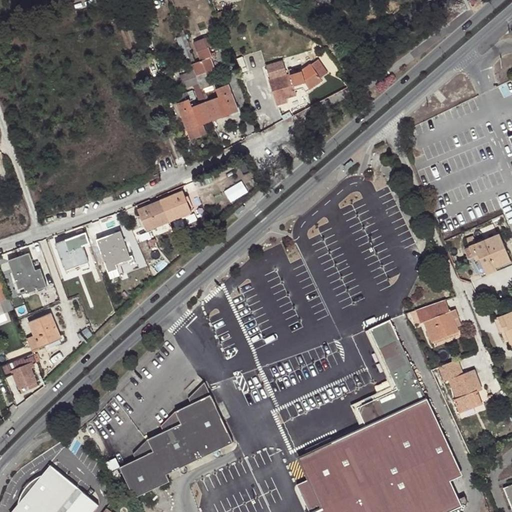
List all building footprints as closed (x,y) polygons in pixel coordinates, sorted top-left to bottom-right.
[(200,61),(210,58),(207,48),(219,44),(215,34),(194,42),(200,61)] [(205,102),(212,121),(238,111),(230,89),(218,93),(210,72),(214,70),(210,58),(200,61),(191,65),(194,71),(198,84),(204,100),(205,102)] [(323,81),(310,64),(301,71),(301,72),(290,75),(290,74),(286,75),(282,62),(267,66),(270,79),(268,80),(276,104),(287,101),(287,99),(296,97),(295,90),(303,88),(306,93),(323,81)] [(173,80),(168,69),(160,72),(164,84),(173,80)] [(198,84),(194,71),(180,76),(184,89),(193,86),(198,84)] [(198,84),(193,86),(198,101),(204,100),(198,84)] [(191,129),(212,121),(205,102),(192,107),(190,101),(196,99),(192,90),(176,96),(179,102),(176,104),(184,125),(189,124),(191,129)] [(344,170),(352,163),(350,160),(341,167),(344,170)] [(191,212),(183,192),(138,210),(146,230),(191,212)] [(243,204),(235,211),(238,214),(246,207),(243,204)] [(83,246),(91,244),(87,232),(56,243),(65,267),(78,263),(79,265),(88,262),(83,246)] [(129,256),(121,232),(97,240),(108,272),(118,269),(117,265),(133,259),(132,256),(129,256)] [(470,246),(475,255),(478,254),(480,259),(487,275),(498,271),(496,266),(510,260),(500,233),(470,246)] [(20,290),(25,288),(35,285),(37,291),(47,287),(41,270),(37,271),(30,253),(9,260),(20,290)] [(78,263),(65,267),(67,273),(80,268),(79,265),(78,263)] [(35,285),(25,288),(28,294),(37,291),(35,285)] [(446,299),(417,309),(422,322),(425,321),(432,341),(459,331),(458,328),(454,318),(458,316),(455,308),(450,310),(446,299)] [(511,311),(499,317),(503,327),(507,325),(509,330),(511,336),(511,311)] [(34,336),(28,338),(33,350),(48,345),(47,341),(61,336),(52,314),(29,323),(34,336)] [(390,321),(370,330),(398,389),(363,406),(361,413),(367,427),(427,399),(390,321)] [(392,387),(352,406),(353,410),(363,406),(398,389),(370,330),(366,332),(392,387)] [(31,353),(22,332),(11,336),(14,345),(5,349),(10,361),(31,353)] [(62,339),(61,336),(47,341),(48,345),(62,339)] [(34,360),(37,359),(35,356),(25,361),(24,360),(11,365),(20,389),(29,386),(30,389),(39,385),(31,364),(34,362),(34,360)] [(459,360),(439,367),(444,382),(450,380),(456,398),(454,399),(458,409),(481,400),(478,391),(475,386),(480,385),(475,370),(464,373),(459,360)] [(118,467),(129,488),(166,475),(166,473),(231,440),(201,380),(185,397),(188,402),(173,409),(158,425),(161,430),(146,438),(132,453),(134,458),(118,467)] [(308,454),(300,458),(309,478),(296,484),(309,511),(443,511),(448,510),(448,511),(462,511),(464,511),(468,501),(466,495),(459,498),(450,480),(462,474),(427,399),(367,427),(362,429),(333,443),(331,439),(330,436),(304,448),(308,454)] [(481,400),(458,409),(459,412),(482,404),(481,400)] [(360,425),(362,429),(367,427),(361,413),(363,406),(353,410),(360,425)] [(331,439),(333,443),(362,429),(360,425),(331,439)] [(69,499),(79,488),(52,465),(44,474),(39,477),(36,478),(29,485),(23,492),(21,497),(18,505),(12,511),(58,511),(64,505),(69,499)] [(166,475),(129,488),(134,497),(169,479),(166,475)] [(94,511),(100,506),(79,488),(69,499),(75,504),(70,510),(64,505),(58,511),(94,511)]
